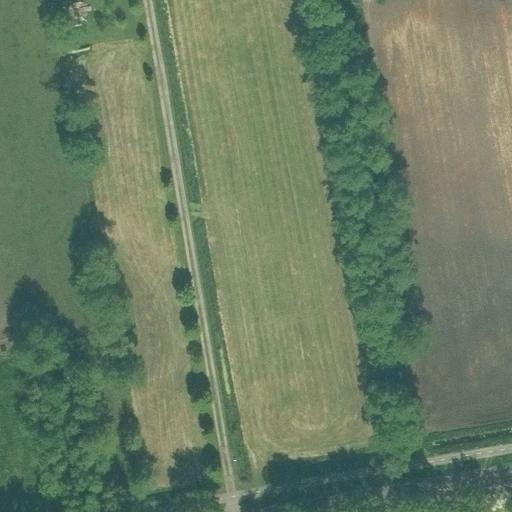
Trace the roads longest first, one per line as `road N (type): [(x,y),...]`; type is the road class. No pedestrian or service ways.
road 1 (unclassified): [(237,511),(147,0)]
road 2 (secondary): [(324,511),(511,478)]
